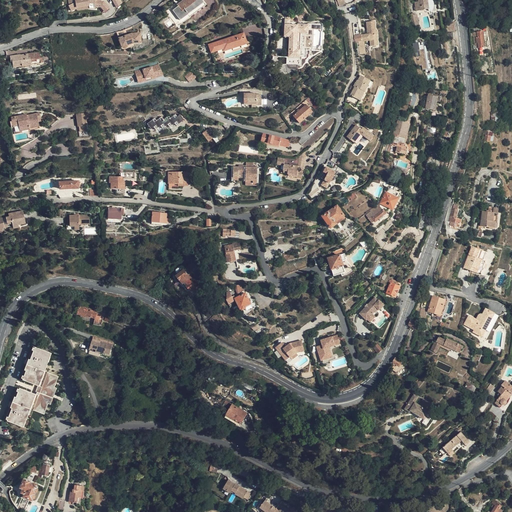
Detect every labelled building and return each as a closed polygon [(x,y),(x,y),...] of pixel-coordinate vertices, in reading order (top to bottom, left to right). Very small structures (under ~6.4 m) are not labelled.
[(90,10),(91,10),(96,10),(96,8),(101,9),(105,13),(109,8),(103,1),(98,0),(78,0),(75,1),(75,0),(70,0),(71,6),(69,7),(72,12),(77,10),(77,9),(89,7),(90,10)] [(204,2),(202,0),(183,0),(177,5),(178,6),(173,10),(180,20),(204,2)] [(417,0),(419,11),(429,9),(427,0),(417,0)] [(298,33),(301,33),(308,33),(308,26),(290,25),(290,19),(285,19),(284,37),(289,37),(288,57),(300,58),(301,49),(300,49),(297,49),(298,33)] [(370,35),(368,35),(361,36),(361,41),(364,41),(370,40),(370,47),(378,46),(376,31),(375,31),(374,21),(366,22),(367,31),(370,31),(370,35)] [(119,39),(121,47),(123,48),(124,48),(125,48),(127,47),(128,46),(135,43),(141,43),(140,29),(133,30),(133,34),(132,34),(119,39)] [(237,35),(208,45),(211,52),(224,47),(224,49),(239,44),(240,46),(248,43),(244,32),(237,35)] [(478,48),(484,47),(483,32),(476,32),(477,37),(476,37),(476,43),(478,43),(478,48)] [(420,56),(416,57),(418,65),(421,65),(422,70),(427,69),(424,53),(426,52),(424,41),(413,44),(414,53),(415,53),(419,52),(420,56)] [(224,47),(211,52),(211,54),(223,50),(224,52),(240,46),(239,44),(224,49),(224,47)] [(12,62),(13,68),(31,65),(41,63),(40,52),(21,55),(20,54),(10,56),(11,62),(12,62)] [(164,75),(159,65),(153,68),(136,73),(137,77),(141,76),(142,81),(153,78),(152,76),(155,75),(156,79),(164,75)] [(198,77),(193,71),(186,77),(190,83),(198,77)] [(141,76),(137,77),(139,84),(156,79),(155,75),(152,76),(153,78),(142,81),(141,76)] [(363,83),(361,85),(362,86),(359,89),(353,96),(358,101),(364,95),(367,97),(373,90),(371,88),(374,85),(367,79),(364,83),(363,83)] [(244,103),(247,104),(256,104),(256,105),(261,105),(261,95),(256,95),(256,93),(252,93),(243,93),(244,103)] [(320,104),(316,100),(311,95),(306,99),(310,104),(312,105),(315,109),(320,104)] [(361,104),(367,97),(364,95),(358,101),(361,104)] [(438,97),(429,96),(426,109),(435,111),(438,97)] [(310,104),(306,99),(291,113),(300,124),(313,112),(309,108),(308,106),(310,104)] [(39,127),(39,122),(38,120),(41,119),(39,113),(27,116),(27,115),(11,118),(13,126),(19,125),(20,132),(30,130),(30,129),(39,127)] [(87,131),(86,113),(76,113),(78,132),(87,131)] [(155,118),(147,124),(151,129),(154,127),(156,130),(160,126),(162,129),(167,125),(169,127),(174,123),(176,126),(184,120),(180,115),(177,117),(176,114),(171,118),(169,116),(164,119),(162,117),(157,121),(155,118)] [(397,146),(395,152),(405,155),(407,148),(407,147),(404,146),(407,135),(410,124),(398,121),(395,132),(394,132),(391,142),(393,143),(392,146),(394,147),(397,146)] [(363,130),(357,125),(348,137),(355,143),(362,134),(371,141),(375,136),(364,128),(363,130)] [(202,134),(208,142),(214,138),(211,134),(212,133),(209,129),(202,134)] [(290,140),(263,133),(261,141),(279,146),(289,147),(290,140)] [(303,178),(303,172),(301,171),(301,166),(299,166),(299,161),(284,159),(283,165),(283,171),(288,171),(288,174),(297,175),(297,176),(299,178),(303,178)] [(322,185),(327,188),(336,172),(326,167),(324,172),(323,175),(324,176),(322,179),(324,180),(322,185)] [(247,180),(247,182),(254,182),(254,185),(259,185),(259,169),(254,169),(239,169),(235,168),(234,182),(239,182),(239,179),(247,180)] [(120,177),(110,177),(109,183),(111,183),(111,188),(117,189),(117,193),(124,193),(124,189),(125,189),(125,183),(124,183),(123,180),(136,179),(136,172),(119,172),(120,177)] [(188,172),(168,172),(168,184),(178,184),(178,186),(188,186),(188,172)] [(394,210),(400,199),(387,192),(381,203),(394,210)] [(454,225),(456,218),(459,206),(454,204),(449,222),(450,222),(450,224),(454,225)] [(378,205),(370,210),(371,211),(366,215),(369,218),(368,218),(372,223),(374,221),(375,222),(386,213),(383,209),(382,210),(378,205)] [(336,221),(344,216),(337,206),(323,216),(331,228),(338,224),(336,221)] [(123,214),(124,209),(109,208),(108,218),(121,219),(121,214),(123,214)] [(10,213),(10,217),(0,217),(0,229),(3,230),(4,227),(9,226),(14,227),(19,226),(19,224),(26,223),(23,210),(10,213)] [(492,221),(494,213),(482,211),(480,226),(495,228),(496,222),(492,221)] [(160,213),(160,212),(152,212),(151,221),(166,223),(167,214),(160,213)] [(70,226),(79,225),(79,224),(89,224),(89,214),(70,215),(70,225),(70,226)] [(454,225),(450,224),(449,226),(459,228),(461,220),(456,218),(454,225)] [(233,245),(234,250),(241,249),(240,244),(236,244),(236,242),(233,242),(233,245)] [(225,246),(227,262),(236,261),(234,250),(233,245),(225,246)] [(481,250),(472,246),(464,268),(477,273),(482,260),(478,258),(481,250)] [(346,260),(344,254),(328,259),(334,275),(345,272),(342,261),(346,260)] [(190,278),(183,270),(177,275),(176,278),(178,280),(180,280),(183,283),(190,278)] [(395,285),(391,283),(386,293),(395,297),(400,287),(395,285)] [(244,285),(236,286),(236,290),(238,294),(244,291),(244,285)] [(227,292),(227,300),(229,304),(235,301),(234,298),(235,298),(234,296),(232,297),(231,294),(230,292),(227,292)] [(251,304),(250,303),(246,294),(236,299),(239,305),(241,309),(242,308),(243,310),(245,309),(245,307),(251,304)] [(442,317),(447,301),(433,296),(428,312),(442,317)] [(9,300),(2,297),(0,300),(0,301),(6,305),(9,300)] [(375,298),(360,314),(367,321),(368,320),(373,314),(378,309),(380,311),(385,306),(379,300),(379,301),(375,298)] [(211,312),(207,305),(202,309),(206,315),(211,312)] [(93,324),(101,326),(103,315),(96,313),(96,310),(79,307),(77,314),(81,315),(81,316),(85,317),(85,316),(95,318),(93,324)] [(473,331),(482,336),(494,312),(485,307),(482,313),(481,313),(480,312),(479,313),(478,314),(476,318),(473,316),(469,314),(464,323),(474,329),(473,331)] [(497,313),(494,312),(482,336),(484,337),(497,313)] [(122,323),(133,327),(136,328),(137,325),(133,324),(111,317),(110,319),(114,321),(122,324),(122,323)] [(408,326),(415,330),(418,324),(411,319),(408,326)] [(341,343),(338,335),(322,341),(323,345),(317,347),(321,356),(332,352),(330,347),(341,343)] [(433,347),(438,349),(439,347),(440,345),(450,349),(460,353),(463,346),(447,339),(446,341),(439,338),(437,343),(435,342),(433,347)] [(304,349),(301,340),(290,344),(286,348),(284,350),(282,348),(280,351),(277,348),(276,349),(280,353),(287,361),(291,357),(297,352),(304,349)] [(101,344),(92,341),(89,350),(101,353),(101,352),(110,355),(113,345),(101,342),(101,344)] [(378,353),(382,350),(378,344),(373,348),(378,353)] [(34,348),(33,351),(30,360),(26,371),(24,376),(23,379),(19,389),(18,392),(16,397),(12,408),(8,417),(7,420),(7,421),(23,427),(30,409),(42,413),(57,376),(44,371),(51,353),(35,347),(34,348)] [(332,352),(321,356),(323,361),(334,357),(332,352)] [(396,359),(393,363),(394,364),(394,365),(395,366),(393,370),(398,374),(404,364),(396,359)] [(255,387),(240,379),(238,384),(253,391),(255,387)] [(502,395),(500,398),(495,403),(499,407),(501,405),(502,405),(504,406),(505,405),(506,404),(507,403),(507,401),(506,400),(511,393),(511,386),(505,381),(502,386),(502,387),(498,391),(499,393),(502,395)] [(415,403),(418,397),(414,395),(405,409),(409,412),(410,411),(424,420),(434,405),(427,401),(427,402),(423,400),(419,406),(415,403)] [(247,414),(233,405),(226,415),(240,424),(247,414)] [(442,449),(446,454),(447,453),(450,457),(454,453),(451,450),(461,441),(466,445),(469,442),(461,432),(442,449)] [(47,476),(50,464),(44,462),(41,474),(47,476)] [(37,467),(34,467),(27,473),(29,474),(29,475),(30,475),(31,475),(31,474),(31,472),(36,473),(37,467)] [(28,483),(29,482),(23,479),(20,487),(23,489),(21,492),(24,494),(23,496),(32,500),(37,486),(28,483)] [(235,483),(227,479),(223,487),(231,491),(231,490),(232,488),(244,494),(247,489),(235,483)] [(72,492),(70,492),(69,502),(77,503),(77,505),(80,506),(81,498),(83,499),(85,487),(75,485),(74,490),(73,489),(72,492)] [(277,506),(265,498),(262,503),(270,509),(270,510),(273,511),(285,511),(286,511),(278,507),(277,506)] [(501,511),(502,511),(500,509),(502,506),(496,503),(497,501),(494,500),(492,504),(496,506),(491,511),(488,511),(501,511)]
